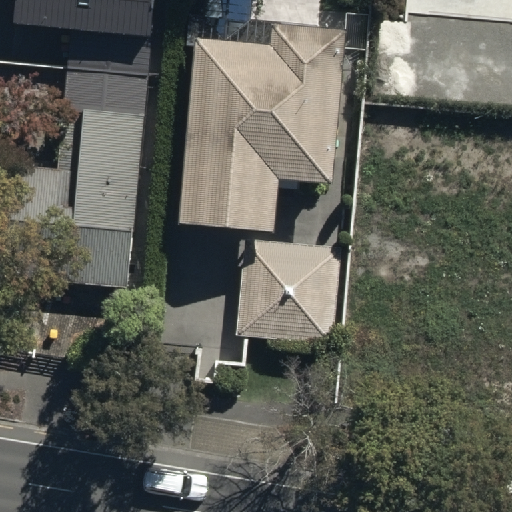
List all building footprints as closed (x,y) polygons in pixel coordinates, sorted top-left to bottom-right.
[(17,0),(16,23),(149,34),(152,0),(17,0)] [(200,48),(182,232),(278,239),(282,188),(335,192),(347,40),(277,34),(276,54),(200,48)] [(69,69),(66,109),(60,172),(7,168),(0,249),(0,275),(124,285),(127,285),(146,76),(69,69)] [(442,220),(412,218),(398,347),(511,359),(511,225),(490,224),(491,202),(443,200),(442,220)] [(247,250),(240,344),(338,350),(344,257),(247,250)]
